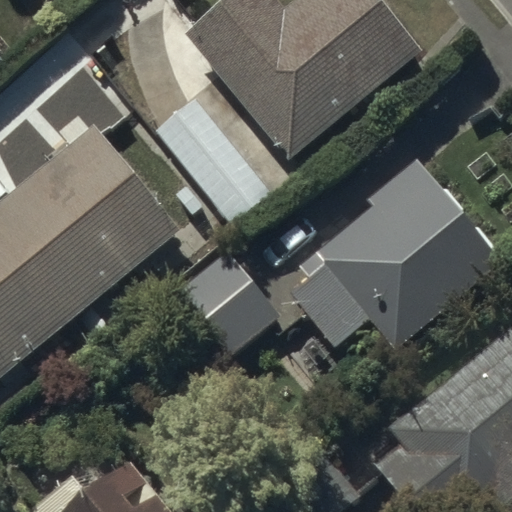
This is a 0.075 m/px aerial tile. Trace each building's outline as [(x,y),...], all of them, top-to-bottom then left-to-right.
[(426,44),(387,0),(296,0),(287,8),(279,0),(216,0),(184,29),(296,157),(426,44)] [(71,142),(0,199),(0,376),(182,229),(96,123),(90,128),(77,112),(58,127),(71,142)] [(507,253),(418,154),(312,249),(323,262),(289,292),(340,348),(375,316),(402,347),(507,253)] [(281,314),(225,244),(147,305),(203,376),(281,314)] [(473,511),(511,482),(511,327),(391,421),(403,437),(372,460),(412,511),(473,511)] [(328,511),(355,492),(324,452),(269,495),(282,511),(328,511)] [(74,469),(28,506),(32,511),(173,511),(128,456),(89,488),(74,469)]
